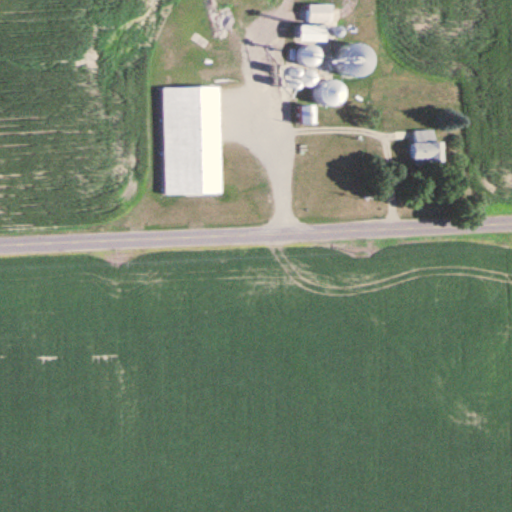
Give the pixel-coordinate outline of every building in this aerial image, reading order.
[(324,2),(301,2),(300,23),(291,23),(291,39),(316,40),(316,30),(324,31),(324,2)] [(362,42),(331,43),(332,74),(362,73),(362,42)] [(329,103),(329,94),(329,80),(309,79),(308,102),(329,103)] [(211,85),(156,86),(159,192),(213,191),(211,85)] [(307,104),(291,104),(291,122),(307,122),(307,104)] [(433,140),(428,140),(427,128),(408,129),(409,140),(406,140),(407,163),(435,161),(433,140)]
